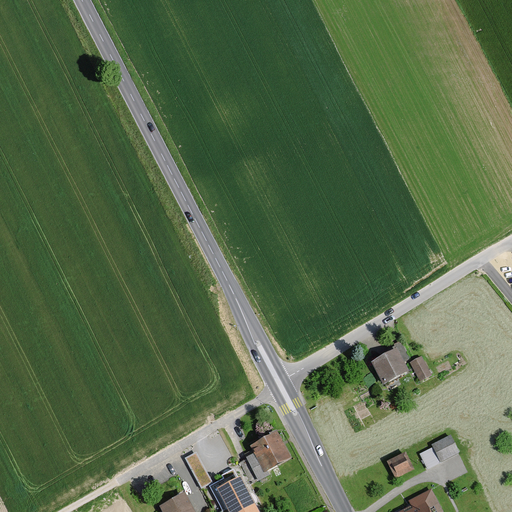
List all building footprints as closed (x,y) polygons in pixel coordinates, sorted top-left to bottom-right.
[(392,348),(396,354),(371,368),(383,389),(409,374),(402,363),(409,359),(400,344),(392,348)] [(434,378),(423,359),(410,367),(421,386),(434,378)] [(291,461),(277,436),(249,451),(252,455),(244,459),(258,484),(270,477),(268,474),(291,461)] [(450,438),(431,449),(440,465),(459,454),(450,438)] [(197,452),(186,458),(201,488),(213,482),(197,452)] [(414,473),(406,457),(387,467),(395,483),(414,473)] [(259,511),(240,476),(217,488),(229,511),(259,511)] [(408,505),(411,510),(407,511),(441,511),(431,493),(408,505)] [(191,511),(184,498),(159,511),(191,511)]
